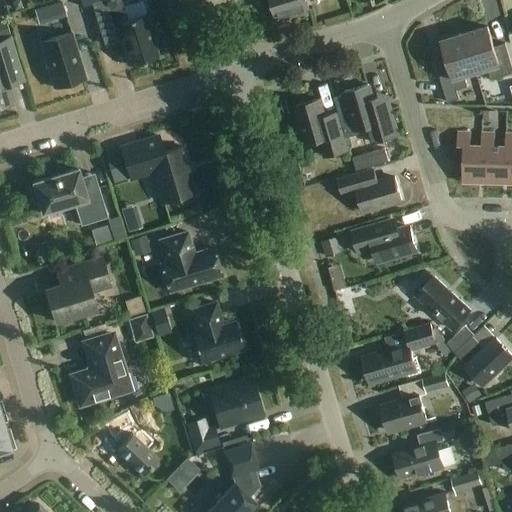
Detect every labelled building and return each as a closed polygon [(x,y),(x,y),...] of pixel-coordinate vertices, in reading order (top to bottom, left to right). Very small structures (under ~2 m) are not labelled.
[(129,66),(159,57),(146,15),(127,21),(120,0),(107,0),(92,5),(104,45),(121,40),(129,66)] [(270,0),(277,19),(310,9),(306,0),(270,0)] [(488,27),(465,34),(477,73),(488,69),(491,80),(511,73),(511,65),(506,44),(494,47),(488,27)] [(71,34),(40,43),(55,89),(85,79),(71,34)] [(465,77),(477,73),(465,34),(442,41),(448,61),(437,65),(448,103),(460,100),(457,91),(468,87),(465,77)] [(0,105),(13,102),(4,72),(18,68),(9,39),(0,41),(0,105)] [(386,96),(373,100),(368,85),(345,92),(346,96),(335,99),(346,138),(359,135),(358,131),(369,128),(374,143),(397,137),(386,96)] [(335,113),(324,116),(319,99),(296,106),(307,145),(321,141),(326,158),(346,152),(335,113)] [(489,146),(482,146),(471,146),(471,133),(458,133),(457,147),(464,147),(463,183),(487,184),(489,146)] [(487,184),(511,184),(511,177),(511,146),(506,147),(495,147),(495,134),(482,133),(482,146),(489,146),(487,184)] [(164,153),(159,137),(121,148),(130,179),(154,172),(164,203),(194,194),(185,165),(188,164),(182,147),(164,153)] [(385,149),(353,159),(357,171),(389,162),(385,149)] [(80,178),(78,170),(60,175),(52,177),(52,178),(33,183),(35,187),(30,188),(35,204),(39,203),(43,214),(74,204),(81,226),(108,218),(94,174),(80,178)] [(356,190),(363,212),(402,200),(395,177),(372,184),(368,171),(338,181),(342,194),(356,190)] [(395,232),(392,221),(352,232),(358,252),(373,248),(377,262),(417,251),(410,227),(395,232)] [(101,246),(118,241),(114,225),(96,230),(101,246)] [(193,254),(187,233),(159,241),(165,263),(161,264),(169,292),(221,276),(212,249),(193,254)] [(110,286),(102,259),(57,272),(61,286),(46,290),(55,322),(58,321),(60,325),(78,319),(76,315),(96,309),(91,292),(110,286)] [(471,311),(434,277),(416,296),(453,330),(471,311)] [(135,315),(148,311),(143,298),(131,303),(135,315)] [(222,326),(215,303),(191,311),(198,334),(192,336),(200,362),(243,349),(235,322),(222,326)] [(153,338),(147,315),(129,320),(135,343),(153,338)] [(157,325),(160,336),(175,331),(172,321),(157,325)] [(369,383),(417,369),(410,346),(436,338),(431,322),(404,330),(409,346),(402,348),(401,347),(362,359),(369,383)] [(447,346),(455,354),(473,337),(465,328),(447,346)] [(124,374),(112,335),(84,343),(91,365),(88,371),(72,377),(80,404),(114,394),(115,397),(133,392),(127,373),(124,374)] [(473,337),(455,354),(483,384),(511,357),(511,355),(496,339),(485,349),(473,337)] [(449,387),(446,373),(423,379),(426,393),(449,387)] [(263,413),(253,380),(239,384),(239,382),(208,392),(219,429),(238,423),(237,421),(263,413)] [(511,394),(485,402),(492,425),(510,420),(511,424),(511,394)] [(427,420),(419,396),(380,407),(388,432),(427,420)] [(209,428),(206,418),(187,424),(195,453),(221,446),(215,427),(209,428)] [(4,426),(0,427),(0,452),(14,448),(9,429),(5,430),(4,426)] [(444,440),(441,429),(418,435),(421,446),(394,454),(401,479),(443,467),(436,443),(444,440)] [(158,460),(132,435),(117,451),(143,476),(158,460)] [(258,469),(250,444),(223,452),(231,477),(233,477),(235,483),(207,511),(248,511),(257,503),(249,496),(258,486),(254,470),(258,469)] [(511,444),(499,449),(484,453),(488,468),(503,464),(506,472),(511,469),(511,444)] [(189,461),(173,480),(187,493),(203,474),(189,461)] [(490,487),(486,470),(451,479),(456,497),(472,493),(471,488),(482,485),(483,489),(490,487)] [(450,511),(445,494),(403,506),(404,511),(450,511)]
